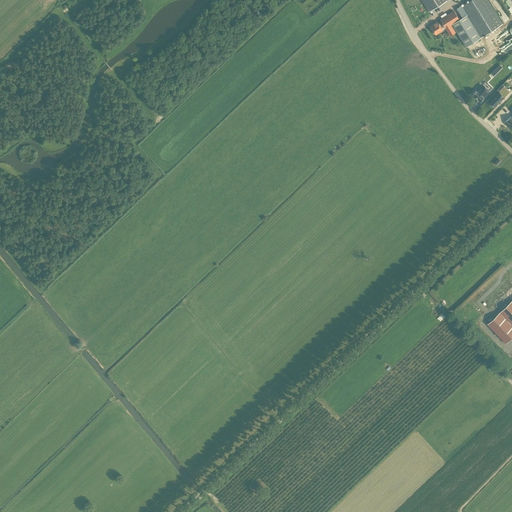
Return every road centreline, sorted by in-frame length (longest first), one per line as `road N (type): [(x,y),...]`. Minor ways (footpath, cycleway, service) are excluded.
road 1 (tertiary): [(182,511),(511,199)]
road 2 (unclassified): [(511,151),(471,112),(397,0)]
